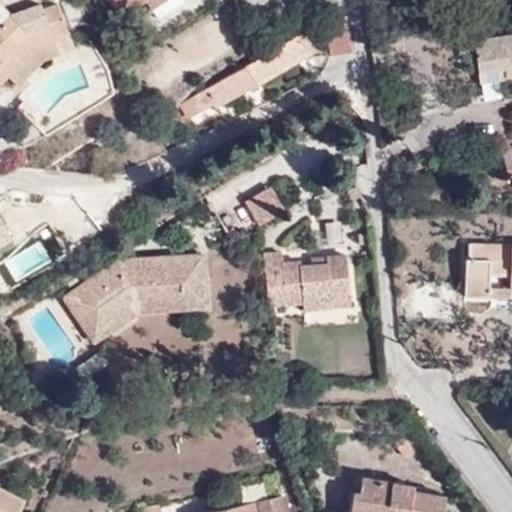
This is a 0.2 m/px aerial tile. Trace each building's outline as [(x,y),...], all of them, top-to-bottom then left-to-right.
[(183,2),(182,0),(105,0),(118,18),(144,1),(156,20),(183,2)] [(35,51),(54,44),(52,39),(65,34),(55,6),(14,21),(7,13),(0,19),(0,80),(7,74),(9,77),(35,51)] [(344,17),(324,20),(331,55),(349,52),(344,17)] [(193,95),(201,109),(211,103),(214,108),(304,51),(294,35),(193,95)] [(511,65),(511,35),(472,42),(478,84),(503,81),(503,76),(501,67),(511,65)] [(58,53),(54,44),(35,51),(9,77),(16,85),(42,59),(58,53)] [(503,76),(511,75),(511,65),(501,67),(503,76)] [(189,116),(201,109),(193,95),(180,102),(189,116)] [(511,148),(501,152),(507,176),(511,174),(511,148)] [(259,223),(284,209),(270,186),(244,202),(258,225),(259,223)] [(0,244),(14,237),(0,218),(0,244)] [(511,243),(506,244),(507,251),(492,251),(493,244),(466,244),(466,259),(463,259),(462,296),(488,296),(488,273),(510,272),(511,291),(511,290),(511,243)] [(262,253),(266,303),(286,302),(286,309),(329,305),(328,294),(347,292),(345,255),(326,256),(324,256),(324,264),(310,265),(299,265),(299,261),(281,262),(280,253),(262,253)] [(309,257),(310,265),(324,264),(324,256),(309,257)] [(200,257),(150,259),(151,268),(135,269),(134,260),(118,261),(65,298),(93,340),(137,310),(137,304),(181,301),(180,286),(201,285),(200,257)] [(151,268),(150,259),(134,260),(135,269),(151,268)] [(202,305),(201,285),(180,286),(181,301),(137,304),(137,310),(202,305)] [(328,294),(329,305),(348,304),(347,292),(328,294)] [(404,436),(394,444),(405,459),(415,451),(404,436)] [(239,505),(281,493),(276,474),(234,485),(239,505)] [(412,486),(360,476),(356,493),(351,491),(347,511),(439,511),(443,497),(411,491),(412,486)] [(0,488),(0,511),(15,511),(22,499),(0,488)] [(285,511),(286,511),(281,493),(239,505),(209,511),(285,511)] [(187,500),(142,508),(142,511),(178,511),(188,510),(187,500)]
